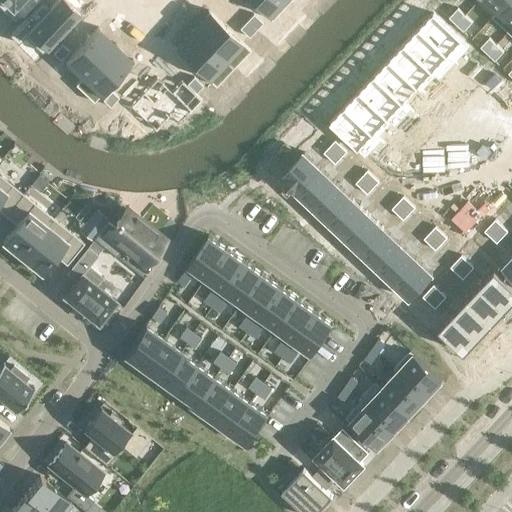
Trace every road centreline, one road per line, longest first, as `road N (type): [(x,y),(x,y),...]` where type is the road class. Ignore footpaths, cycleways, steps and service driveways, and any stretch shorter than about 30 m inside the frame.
road 1 (residential): [(96,347),(204,207),(372,324)]
road 2 (residential): [(0,485),(90,370),(96,347)]
road 3 (residential): [(0,265),(96,347)]
road 4 (tertiary): [(511,420),(425,511)]
